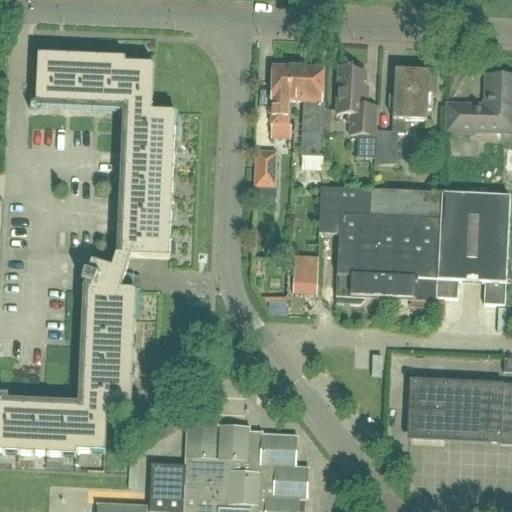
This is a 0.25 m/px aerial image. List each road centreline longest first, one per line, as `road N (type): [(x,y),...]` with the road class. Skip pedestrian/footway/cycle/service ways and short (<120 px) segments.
road 1 (residential): [(394,511),(240,313),(228,265),(238,23)]
road 2 (residential): [(238,23),(511,34)]
road 3 (residential): [(0,12),(238,23)]
